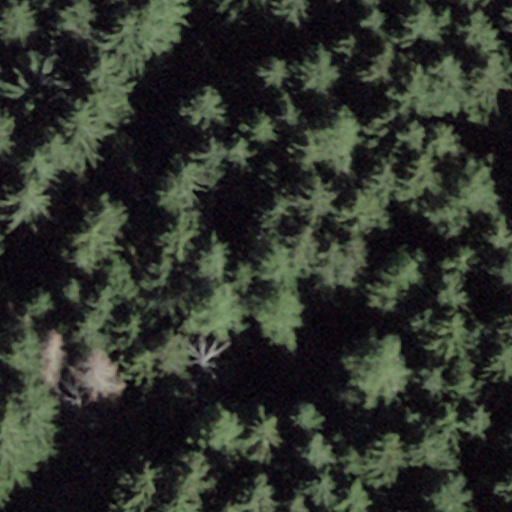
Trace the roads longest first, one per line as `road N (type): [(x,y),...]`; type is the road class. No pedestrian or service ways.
road 1 (track): [(44,511),(84,465),(304,425),(511,134)]
road 2 (track): [(191,0),(110,203),(0,318)]
